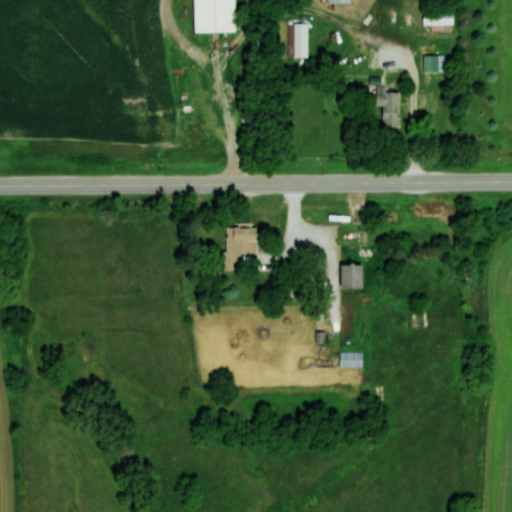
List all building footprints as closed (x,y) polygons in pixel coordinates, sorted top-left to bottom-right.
[(234,32),(234,0),(192,0),(192,32),(234,32)] [(452,12),(422,12),(422,25),(452,25),(452,12)] [(307,23),(287,23),(287,58),(307,58),(307,23)] [(445,56),(422,56),(422,72),(445,72),(445,56)] [(399,126),(399,89),(375,89),(375,107),(381,107),(381,126),(399,126)] [(241,258),(256,258),(256,227),(224,227),(224,270),(241,270),(241,258)] [(361,288),(361,264),(339,264),(339,288),(361,288)] [(362,367),(362,351),(339,351),(339,367),(362,367)]
